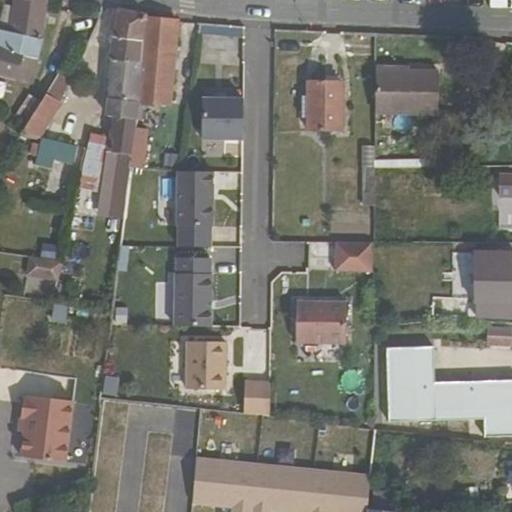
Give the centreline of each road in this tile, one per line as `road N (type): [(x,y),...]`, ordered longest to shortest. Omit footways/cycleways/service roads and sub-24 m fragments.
road 1 (unclassified): [(265,8),(265,389)]
road 2 (residential): [(511,18),(265,8)]
